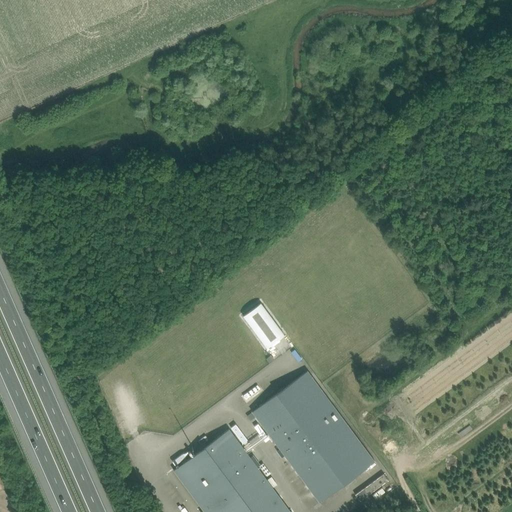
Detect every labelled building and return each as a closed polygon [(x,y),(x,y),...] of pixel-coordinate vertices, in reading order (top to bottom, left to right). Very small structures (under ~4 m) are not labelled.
[(243,316),(267,348),(285,334),(262,302),(243,316)] [(252,411),(319,502),(375,461),(307,370),(252,411)] [(236,424),(231,427),(243,443),(247,440),(236,424)] [(173,470),(204,511),(290,511),(229,429),(173,470)] [(384,473),(363,488),(355,494),(360,500),(388,479),(384,473)]
